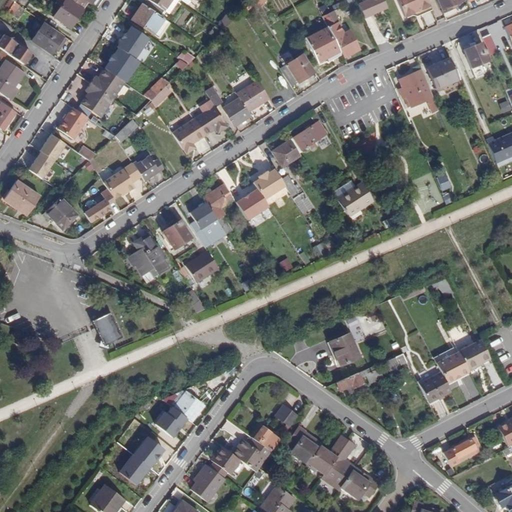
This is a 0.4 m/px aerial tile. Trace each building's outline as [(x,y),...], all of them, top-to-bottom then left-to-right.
[(13,2),(10,0),(7,0),(2,8),(12,15),(18,6),(13,2)] [(87,3),(82,0),(63,0),(59,6),(52,16),(70,28),(87,3)] [(140,0),(139,2),(141,4),(158,16),(162,10),(168,14),(177,0),(140,0)] [(318,11),(321,17),(349,3),(347,0),(346,0),(325,10),(324,8),(318,11)] [(385,8),(381,0),(367,0),(356,5),(362,18),(385,8)] [(431,10),(427,0),(396,0),(404,17),(413,13),(420,10),(422,14),(431,10)] [(436,0),(442,13),(454,8),(454,6),(453,4),(462,0),(436,0)] [(158,16),(141,4),(131,20),(152,35),(158,39),(168,23),(163,19),(159,17),(158,16)] [(24,9),(18,6),(12,15),(19,20),(26,11),(24,9)] [(327,27),(341,55),(343,58),(358,50),(348,31),(344,34),(340,26),(341,26),(334,12),(321,17),(327,27)] [(224,20),(218,27),(221,29),(226,22),(224,20)] [(31,41),(50,55),(63,36),(43,23),(31,41)] [(131,26),(118,47),(142,62),(155,40),(131,26)] [(214,27),(209,34),(214,37),(219,30),(214,27)] [(325,63),(341,55),(327,27),(304,39),(316,63),(324,59),(325,63)] [(3,35),(0,38),(0,49),(22,65),(30,53),(18,45),(16,50),(11,47),(14,43),(3,35)] [(489,35),(481,38),(487,53),(496,50),(489,35)] [(463,51),(471,68),(488,60),(480,43),(474,46),(473,43),(469,45),(470,48),(463,51)] [(176,58),(179,60),(186,65),(194,58),(186,53),(184,56),(181,54),(176,58)] [(279,69),(290,87),(313,72),(302,54),(279,69)] [(458,79),(449,58),(426,68),(436,89),(458,79)] [(12,89),(24,72),(6,60),(0,68),(0,93),(6,98),(10,100),(16,91),(12,89)] [(181,71),(186,65),(179,60),(174,65),(181,71)] [(134,67),(128,76),(142,86),(148,77),(134,67)] [(123,82),(103,69),(97,78),(94,76),(83,90),(86,93),(79,104),(98,118),(123,82)] [(434,102),(420,70),(399,80),(402,88),(399,90),(402,98),(406,96),(411,107),(426,101),(428,105),(434,102)] [(142,95),(150,101),(159,93),(169,83),(161,78),(142,95)] [(235,94),(238,98),(247,111),(268,98),(256,80),(235,94)] [(150,101),(151,103),(155,108),(164,99),(159,93),(150,101)] [(217,93),(208,98),(213,106),(215,109),(224,103),(217,93)] [(247,111),(238,98),(222,108),(234,126),(240,122),(241,125),(246,122),(244,119),(250,115),(247,111)] [(509,101),(501,103),(503,113),(511,111),(509,101)] [(0,128),(2,130),(14,112),(0,102),(0,128)] [(254,116),(274,108),(272,102),(251,110),(254,116)] [(152,110),(155,108),(151,103),(145,108),(146,110),(143,111),(147,117),(154,112),(152,110)] [(215,109),(213,106),(192,119),(203,136),(211,131),(210,130),(214,128),(216,131),(219,131),(224,128),(225,125),(223,123),(224,122),(215,109)] [(196,141),(203,136),(192,119),(171,133),(182,150),(183,149),(184,151),(187,152),(193,149),(193,145),(191,142),(195,140),(196,141)] [(136,125),(131,120),(121,130),(114,137),(120,142),(136,125)] [(317,122),(292,138),(300,150),(325,134),(317,122)] [(81,156),(87,148),(85,147),(92,138),(93,138),(99,131),(90,124),(84,131),(83,130),(74,140),(72,139),(67,145),(81,156)] [(511,133),(487,144),(495,163),(511,155),(511,133)] [(101,146),(102,148),(112,138),(111,137),(107,141),(101,146)] [(92,138),(85,147),(87,148),(88,149),(95,140),(93,138),(92,138)] [(299,156),(289,140),(271,152),(281,168),(299,156)] [(51,151),(43,145),(37,154),(34,151),(29,158),(41,166),(51,151)] [(135,162),(132,164),(140,177),(142,180),(160,169),(155,161),(153,162),(148,155),(136,163),(135,162)] [(131,164),(121,171),(129,184),(140,177),(132,164),(131,164)] [(511,175),(511,169),(500,175),(502,180),(511,175)] [(256,189),(263,200),(284,186),(280,180),(273,170),(267,174),(266,172),(257,177),(259,179),(252,183),(256,189)] [(121,171),(102,183),(105,188),(111,197),(112,199),(125,191),(126,193),(132,189),(129,184),(121,171)] [(287,190),(300,212),(309,225),(312,222),(305,212),(312,208),(302,193),(298,195),(293,187),(286,176),(280,180),(284,186),(287,190)] [(39,197),(16,181),(3,200),(16,209),(17,208),(27,215),(39,197)] [(355,187),(350,181),(332,193),(336,199),(355,187)] [(355,187),(336,199),(347,217),(373,201),(362,183),(355,187)] [(297,184),(293,187),(298,195),(302,193),(297,184)] [(222,228),(225,233),(225,234),(230,230),(222,217),(224,216),(220,209),(233,200),(231,197),(223,185),(202,198),(205,203),(222,228)] [(83,214),(89,223),(100,216),(102,219),(106,216),(104,213),(112,208),(109,204),(113,201),(112,199),(111,197),(105,188),(100,191),(105,199),(83,214)] [(263,200),(256,189),(235,203),(246,221),(267,207),(263,200)] [(446,204),(454,201),(451,194),(444,196),(446,204)] [(77,215),(60,198),(42,216),(48,221),(50,219),(62,230),(77,215)] [(216,232),(222,228),(205,203),(189,213),(199,229),(202,227),(207,235),(211,241),(219,236),(216,232)] [(190,238),(179,221),(158,234),(169,251),(190,238)] [(202,227),(199,229),(194,232),(200,241),(206,238),(205,237),(207,235),(202,227)] [(225,234),(225,233),(221,235),(233,253),(237,251),(225,234)] [(163,258),(149,236),(141,241),(134,246),(137,250),(126,258),(132,266),(134,265),(141,275),(153,268),(158,275),(167,269),(161,260),(163,258)] [(322,245),(328,255),(338,251),(332,241),(322,245)] [(196,283),(218,269),(206,251),(184,266),(196,283)] [(284,273),(294,268),(288,258),(279,263),(284,273)] [(178,270),(184,278),(187,276),(181,268),(178,270)] [(187,276),(184,278),(189,287),(192,285),(187,276)] [(242,284),(246,292),(254,287),(250,279),(242,284)] [(444,282),(434,288),(438,295),(448,289),(444,282)] [(204,309),(195,295),(183,303),(193,314),(204,309)] [(91,321),(97,334),(112,317),(109,312),(91,321)] [(405,327),(412,325),(409,316),(402,318),(405,327)] [(112,317),(97,334),(103,346),(122,338),(112,317)] [(359,358),(354,345),(349,334),(329,342),(339,366),(359,358)] [(457,351),(467,370),(489,359),(479,339),(457,351)] [(360,342),(354,345),(359,358),(366,355),(360,342)] [(468,373),(467,370),(457,351),(435,363),(440,372),(446,384),(468,373)] [(402,354),(394,357),(397,362),(398,365),(406,362),(402,354)] [(394,357),(385,361),(387,366),(397,362),(394,357)] [(366,369),(335,383),(339,391),(346,388),(348,393),(353,390),(352,388),(362,384),(360,379),(365,376),(368,384),(382,378),(379,368),(367,373),(366,369)] [(446,384),(440,372),(417,384),(427,403),(450,391),(446,384)] [(201,395),(206,403),(216,396),(210,389),(201,395)] [(185,392),(173,408),(191,422),(204,405),(185,392)] [(146,422),(149,419),(150,417),(149,415),(158,411),(155,403),(142,408),(137,415),(146,422)] [(281,421),(285,424),(290,427),(297,417),(289,410),(283,406),(275,417),(281,421)] [(137,415),(132,422),(141,429),(146,422),(137,415)] [(511,419),(496,427),(506,446),(511,442),(511,416),(510,417),(511,419)] [(132,422),(112,448),(122,455),(141,429),(132,422)] [(290,427),(285,424),(277,434),(279,435),(282,437),(290,427)] [(287,452),(306,464),(307,463),(318,447),(319,445),(301,433),(303,431),(297,427),(287,441),(292,445),(287,452)] [(252,439),(259,443),(271,452),(282,437),(279,435),(276,439),(260,428),(252,439)] [(340,436),(331,448),(337,452),(346,440),(340,436)] [(450,467),(458,463),(456,459),(477,448),(479,447),(474,437),(443,453),(450,467)] [(231,454),(241,461),(256,472),(271,452),(259,443),(255,449),(248,444),(242,439),(231,454)] [(252,439),(248,444),(255,449),(259,443),(252,439)] [(353,446),(346,440),(337,452),(332,460),(322,474),(320,477),(337,489),(338,488),(352,468),(344,463),(343,465),(338,463),(344,455),(346,456),(353,446)] [(230,475),(241,461),(231,454),(221,447),(215,455),(216,456),(212,462),(215,464),(227,473),(230,475)] [(330,455),(318,447),(307,463),(322,474),(332,460),(328,458),(330,455)] [(479,452),(477,448),(456,459),(458,463),(479,452)] [(511,458),(507,448),(502,450),(508,463),(511,460),(511,458)] [(206,503),(224,478),(212,469),(205,464),(197,475),(199,477),(196,481),(189,490),(206,503)] [(215,464),(212,469),(224,478),(227,473),(215,464)] [(370,480),(369,481),(352,468),(338,488),(355,501),(359,495),(365,499),(376,484),(370,480)] [(511,511),(511,476),(511,474),(488,486),(500,508),(504,506),(507,511),(511,511)] [(257,511),(258,511),(283,511),(279,509),(281,506),(283,507),(290,497),(274,484),(266,494),(268,497),(257,511)] [(105,485),(89,505),(98,511),(115,511),(124,500),(105,485)] [(420,505),(421,501),(413,499),(409,511),(439,511),(440,511),(420,505)] [(195,511),(182,502),(174,511),(195,511)]
